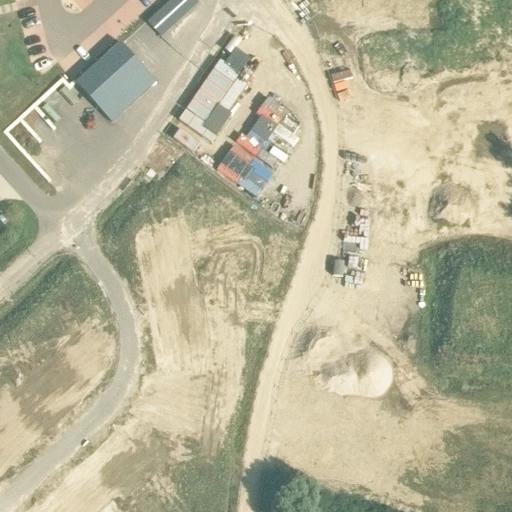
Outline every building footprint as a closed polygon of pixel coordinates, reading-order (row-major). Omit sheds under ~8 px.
[(199,4),(195,0),(173,0),(148,23),(161,38),(199,4)] [(148,74),(121,44),(76,85),(103,115),(148,74)] [(188,229),(133,249),(154,289),(207,271),(188,229)] [(85,323),(63,341),(90,371),(112,351),(85,323)] [(196,324),(158,324),(157,347),(197,349),(196,324)] [(38,363),(16,383),(46,418),(70,397),(38,363)] [(194,397),(152,379),(142,407),(184,427),(194,397)] [(0,461),(26,438),(0,409),(0,461)] [(154,466),(129,435),(108,455),(134,486),(154,466)] [(100,511),(113,500),(90,475),(70,495),(85,511),(100,511)]
